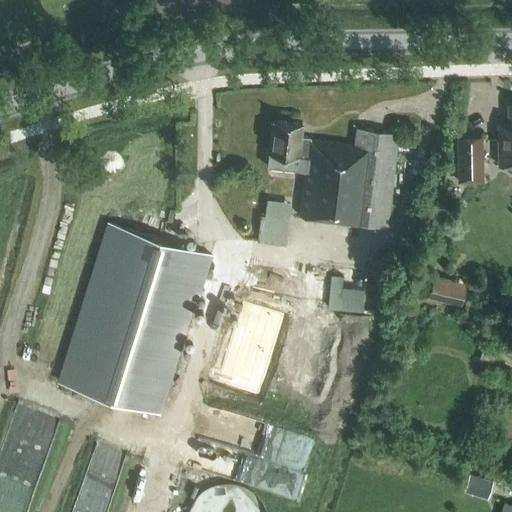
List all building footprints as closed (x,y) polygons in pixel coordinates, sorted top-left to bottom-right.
[(511,102),(508,103),(508,124),(497,125),(498,164),(511,163),(511,102)] [(355,144),(301,138),(302,122),(273,118),(269,151),(268,165),(305,169),(299,215),(388,225),(398,132),(357,127),(355,144)] [(458,182),(484,181),(483,136),(458,136),(458,182)] [(291,202),(267,199),(264,216),(289,220),(291,202)] [(61,380),(158,410),(194,297),(195,297),(209,253),(110,223),(61,380)] [(335,272),(334,305),(346,305),(347,272),(335,272)] [(460,305),(466,282),(434,274),(429,298),(460,305)] [(346,373),(348,347),(277,339),(274,365),(346,373)] [(493,480),(469,473),(464,490),(488,498),(493,480)] [(102,511),(79,503),(75,511),(102,511)]
